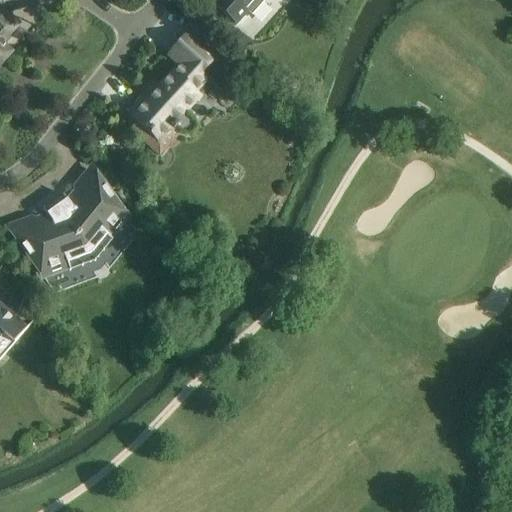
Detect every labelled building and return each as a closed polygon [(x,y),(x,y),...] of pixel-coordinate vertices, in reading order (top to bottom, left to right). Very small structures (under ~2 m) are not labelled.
[(218,0),(214,6),(236,26),(248,13),(251,16),(263,4),(259,0),(218,0)] [(0,65),(8,56),(2,50),(3,50),(3,49),(3,47),(3,45),(2,44),(2,43),(17,26),(0,11),(0,65)] [(205,82),(199,77),(215,59),(188,34),(168,57),(180,68),(173,75),(172,74),(147,102),(142,97),(127,114),(136,123),(130,130),(142,142),(149,134),(158,143),(170,129),(171,130),(175,129),(181,135),(186,137),(191,136),(195,132),(196,126),(193,121),(187,116),(185,114),(199,98),(194,94),(205,82)] [(90,256),(124,214),(94,174),(74,188),(78,193),(66,201),(63,196),(42,211),(46,216),(34,224),(31,219),(11,233),(40,274),(90,256)] [(3,310),(2,311),(0,309),(0,355),(11,344),(13,346),(25,332),(12,320),(13,319),(3,310)]
